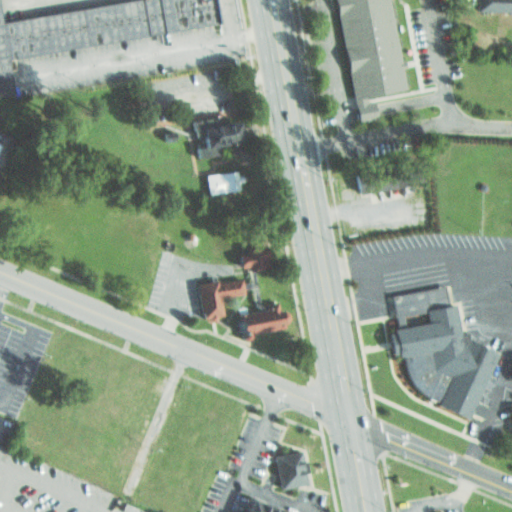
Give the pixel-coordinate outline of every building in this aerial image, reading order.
[(0,98),(11,97),(5,61),(215,24),(210,0),(112,0),(1,20),(0,13),(0,98)] [(382,0),(399,87),(349,97),(330,0),(382,0)] [(511,9),(471,8),(471,0),(511,0),(511,9)] [(219,155),(217,146),(242,142),(238,121),(218,125),(216,117),(192,121),(198,158),(219,155)] [(351,187),(349,171),(412,161),(415,177),(351,187)] [(209,194),(206,175),(236,170),(237,177),(238,183),(239,190),(209,194)] [(395,190),(394,175),(364,176),(365,192),(395,190)] [(218,312),(214,293),(249,290),(251,308),(231,311),(234,328),(286,321),(284,305),(274,307),(273,300),(259,300),(253,266),(262,265),(260,247),(233,251),(234,268),(245,266),(247,283),(237,284),(236,275),(190,279),(196,315),(218,312)] [(454,329),(495,347),(473,397),(484,403),(477,419),(463,412),(462,421),(421,399),(408,387),(398,369),(397,353),(383,354),(382,325),(390,322),(386,294),(447,285),(454,329)] [(274,482),(302,477),(297,449),(269,455),(274,482)] [(232,511),(240,493),(289,511),(232,511)]
